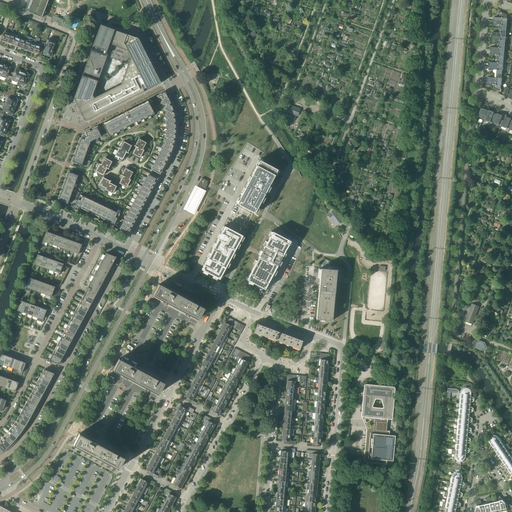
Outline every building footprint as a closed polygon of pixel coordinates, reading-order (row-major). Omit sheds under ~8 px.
[(28,0),(25,12),(27,13),(41,18),(44,10),(45,8),(47,3),(48,0),(28,0)] [(494,17),(493,21),(507,22),(507,19),(507,15),(500,12),(500,18),(494,17)] [(499,25),(499,29),(508,30),(508,25),(507,25),(507,22),(493,21),(493,24),(499,25)] [(85,122),(161,83),(138,39),(100,25),(74,98),(85,122)] [(492,32),(492,36),(506,37),(506,34),(507,34),(508,30),(499,29),(498,33),(492,32)] [(5,42),(7,42),(10,33),(6,32),(5,31),(2,40),(2,41),(4,42),(5,42)] [(22,48),(26,39),(22,38),(24,33),(22,32),(21,35),(20,37),(17,46),(19,47),(19,48),(21,48),(22,48)] [(12,44),(15,35),(10,33),(7,42),(9,43),(9,44),(11,45),(12,44)] [(15,45),(17,46),(20,37),(15,35),(12,44),(12,45),(15,46),(15,45)] [(498,40),(497,44),(506,45),(507,40),(505,40),(506,37),(492,36),(492,39),(498,40)] [(27,50),(32,39),(27,37),(26,39),(22,48),(23,48),(23,49),(25,50),(26,49),(27,50)] [(31,51),(33,52),(36,43),(37,41),(38,38),(36,38),(35,40),(32,39),(27,50),(28,50),(28,51),(30,52),(31,51)] [(47,40),(45,44),(47,44),(54,47),(56,41),(53,40),(53,39),(50,38),(50,39),(48,38),(47,40)] [(43,49),(45,44),(42,43),(41,43),(41,45),(36,43),(33,52),(34,53),(35,54),(37,54),(38,54),(40,50),(41,50),(41,49),(43,49)] [(45,44),(47,45),(44,54),(50,57),(54,47),(47,44),(45,44)] [(491,47),(491,51),(504,52),(504,49),(506,49),(506,45),(497,44),(497,48),(491,47)] [(496,55),(496,59),(505,60),(505,55),(504,55),(504,52),(491,51),(490,54),(496,55)] [(490,62),(489,66),(503,67),(503,64),(505,64),(505,60),(496,59),(496,63),(490,62)] [(4,65),(0,75),(0,76),(6,78),(5,81),(7,82),(10,76),(7,75),(8,72),(9,72),(9,71),(10,68),(8,67),(8,66),(5,65),(4,65)] [(495,70),(495,74),(502,74),(502,70),(503,70),(503,67),(489,66),(489,69),(495,70)] [(12,81),(17,83),(21,71),(19,70),(18,71),(16,70),(15,73),(14,73),(13,74),(14,74),(13,78),(10,76),(7,82),(11,83),(12,81)] [(21,71),(17,83),(19,84),(20,82),(24,84),(26,78),(28,79),(29,75),(27,74),(27,73),(25,72),(24,73),(21,72),(21,71)] [(488,77),(488,81),(502,82),(502,79),(501,78),(502,74),(495,74),(494,78),(488,77)] [(502,82),(488,81),(488,84),(494,85),(493,89),(500,91),(501,85),(502,82)] [(165,92),(157,96),(171,104),(170,103),(165,92)] [(162,100),(160,103),(173,110),(172,106),(169,105),(170,104),(171,104),(157,96),(156,96),(157,97),(162,100)] [(5,102),(4,104),(15,108),(16,106),(17,105),(16,105),(15,105),(17,101),(17,100),(16,99),(15,98),(14,99),(13,99),(10,98),(7,97),(5,102)] [(103,126),(104,126),(105,128),(109,137),(114,135),(113,134),(115,133),(116,134),(120,132),(120,130),(122,129),(123,130),(127,128),(126,127),(129,125),(128,124),(132,122),(133,124),(136,122),(137,123),(141,121),(141,120),(143,119),(144,120),(148,118),(147,116),(150,115),(150,116),(154,114),(150,105),(149,103),(128,113),(128,111),(127,112),(127,111),(126,111),(126,112),(124,113),(123,113),(123,114),(124,115),(103,126)] [(165,106),(163,110),(175,116),(174,113),(172,112),(172,110),(173,111),(173,110),(160,103),(160,104),(165,106)] [(15,108),(4,104),(4,106),(4,105),(2,110),(8,112),(8,113),(8,114),(9,114),(9,115),(10,115),(11,115),(11,114),(12,114),(14,110),(15,111),(15,110),(15,108)] [(286,112),(297,116),(300,109),(288,105),(286,112)] [(479,117),(485,119),(488,110),(489,109),(483,106),(482,109),(481,108),(479,114),(480,115),(479,117)] [(166,112),(164,116),(175,122),(175,119),(173,118),(174,117),(175,117),(175,116),(163,110),(162,110),(166,112)] [(492,123),(493,123),(493,122),(497,114),(497,112),(493,110),(492,112),(488,110),(485,119),(483,123),(489,125),(491,121),(490,121),(491,121),(493,122),(492,123)] [(501,126),(502,125),(505,117),(506,115),(501,114),(501,115),(497,114),(493,122),(493,123),(498,125),(499,126),(499,125),(499,124),(501,125),(501,126)] [(167,118),(165,122),(176,128),(176,125),(174,124),(175,122),(175,123),(175,122),(164,116),(164,117),(167,118)] [(509,129),(510,130),(510,129),(511,124),(511,117),(510,117),(509,118),(505,117),(502,125),(501,126),(501,127),(506,128),(507,129),(507,128),(509,128),(509,129)] [(0,125),(8,129),(8,126),(9,126),(8,126),(9,121),(9,120),(8,119),(7,119),(6,119),(6,120),(5,120),(0,118),(0,125)] [(167,124),(165,128),(175,133),(176,131),(176,130),(174,129),(175,128),(176,128),(165,122),(165,123),(167,124)] [(92,130),(91,131),(96,139),(97,139),(101,137),(99,132),(100,131),(97,126),(92,129),(92,130)] [(167,129),(165,133),(175,139),(175,137),(175,135),(174,135),(175,133),(175,134),(175,133),(165,128),(167,129)] [(85,134),(83,135),(90,142),(95,139),(96,139),(91,131),(90,131),(89,130),(85,133),(85,134)] [(166,134),(164,138),(174,144),(175,141),(173,140),(174,139),(175,139),(165,133),(165,134),(166,134)] [(80,143),(79,145),(88,148),(89,147),(90,142),(83,135),(81,138),(80,138),(78,143),(80,143)] [(165,139),(163,143),(173,148),(173,145),(172,145),(173,143),(174,144),(164,138),(164,139),(165,139)] [(301,178),(302,177),(276,138),(275,138),(296,170),(297,171),(301,178)] [(136,142),(134,146),(144,151),(144,150),(143,150),(146,143),(139,139),(137,142),(136,142)] [(119,148),(128,153),(130,150),(130,149),(131,146),(124,142),(120,148),(119,148)] [(219,185),(219,186),(247,143),(274,161),(274,160),(247,142),(219,185)] [(164,144),(162,148),(171,153),(172,150),(171,149),(171,148),(172,149),(173,148),(163,143),(163,144),(164,144)] [(77,145),(76,150),(86,153),(87,150),(88,148),(79,145),(79,146),(77,145)] [(144,151),(134,146),(135,147),(134,150),(134,151),(132,154),(140,158),(144,151)] [(128,153),(119,148),(115,155),(122,159),(124,156),(125,156),(127,153),(128,154),(128,153)] [(162,148),(160,152),(169,157),(170,156),(170,155),(169,154),(170,153),(171,153),(162,148),(161,148),(162,148)] [(76,155),(75,156),(85,159),(86,157),(85,157),(86,153),(76,150),(74,154),(76,155)] [(160,153),(158,157),(167,162),(168,159),(167,158),(168,157),(169,158),(169,157),(160,152),(160,153)] [(85,159),(75,156),(75,157),(73,157),(72,161),(72,162),(72,163),(73,163),(77,164),(77,163),(82,165),(83,161),(84,162),(84,161),(85,159)] [(158,157),(155,161),(165,166),(167,162),(158,157)] [(99,164),(109,169),(111,166),(111,165),(110,165),(112,162),(104,158),(101,164),(99,164)] [(237,203),(236,204),(237,205),(240,206),(254,214),(255,213),(257,208),(260,202),(263,197),(266,191),(268,187),(269,186),(271,181),(274,175),(277,171),(277,170),(263,162),(260,161),(259,160),(259,161),(256,166),(254,171),(250,177),(248,182),(245,188),(242,193),(239,199),(237,203)] [(155,161),(153,165),(162,170),(164,167),(162,167),(163,165),(164,166),(165,166),(155,161)] [(109,169),(99,164),(95,171),(103,176),(105,172),(107,169),(109,170),(109,169)] [(162,170),(153,165),(151,170),(160,175),(161,172),(160,171),(161,170),(162,170)] [(131,181),(132,180),(130,180),(131,180),(129,179),(133,172),(125,168),(124,171),(123,171),(123,172),(121,175),(128,179),(130,180),(130,181),(131,181)] [(67,177),(67,178),(77,182),(77,180),(77,179),(78,176),(73,174),(73,173),(70,172),(70,171),(69,171),(68,171),(68,172),(67,172),(67,173),(66,176),(66,177),(67,177)] [(146,178),(155,183),(156,182),(156,181),(158,178),(149,173),(146,178)] [(133,181),(132,180),(131,181),(130,181),(130,180),(128,179),(121,175),(122,176),(120,179),(120,180),(121,180),(120,182),(119,183),(126,188),(130,181),(132,182),(133,181)] [(105,190),(104,191),(105,191),(106,190),(105,190),(106,188),(110,181),(110,180),(110,181),(107,179),(106,179),(103,177),(99,185),(106,189),(105,190)] [(63,183),(74,187),(75,184),(76,184),(77,182),(67,178),(66,179),(65,179),(64,183),(63,183)] [(144,182),(153,187),(152,186),(153,184),(154,185),(155,183),(146,178),(144,182)] [(208,181),(202,178),(197,188),(204,191),(207,184),(208,181)] [(105,191),(104,191),(104,192),(106,190),(112,194),(116,186),(113,185),(113,184),(110,182),(111,181),(110,181),(106,188),(105,190),(106,190),(105,191)] [(142,186),(151,191),(150,190),(150,189),(152,189),(153,187),(144,182),(142,186)] [(63,188),(62,190),(72,193),(73,188),(74,187),(63,183),(63,184),(62,188),(63,188)] [(194,215),(206,191),(195,185),(183,209),(194,215)] [(151,191),(142,186),(141,186),(142,186),(140,190),(139,190),(149,195),(149,194),(151,191)] [(282,187),(281,187),(268,212),(269,212),(282,187)] [(72,193),(62,190),(62,191),(61,190),(59,194),(59,195),(59,194),(59,195),(70,198),(72,193)] [(147,198),(149,195),(139,190),(139,191),(137,195),(146,200),(146,199),(145,199),(146,197),(147,198)] [(77,201),(75,205),(73,208),(77,210),(79,207),(79,206),(80,207),(86,195),(85,194),(83,196),(80,195),(77,201)] [(70,198),(59,195),(58,199),(59,199),(58,201),(62,202),(61,203),(67,206),(69,199),(70,199),(70,198)] [(85,211),(90,200),(87,198),(88,196),(86,195),(80,207),(82,207),(81,209),(85,210),(85,211)] [(146,200),(137,195),(135,199),(144,204),(144,203),(143,203),(144,201),(145,202),(146,200)] [(90,200),(85,211),(88,212),(89,212),(89,211),(90,212),(96,199),(94,199),(93,201),(90,200)] [(94,215),(100,204),(97,203),(98,200),(96,199),(90,212),(91,212),(91,213),(94,215)] [(133,203),(142,208),(141,207),(141,206),(143,206),(144,204),(135,199),(133,203)] [(100,216),(106,204),(104,203),(103,206),(100,204),(94,215),(95,215),(98,217),(99,216),(100,216)] [(130,207),(130,208),(139,213),(140,212),(138,211),(139,210),(140,211),(142,208),(133,203),(132,203),(133,204),(130,207)] [(108,205),(106,204),(100,216),(101,217),(101,218),(104,220),(109,209),(106,208),(108,205)] [(109,209),(104,220),(108,222),(109,220),(110,221),(116,209),(114,208),(112,211),(110,209),(109,209)] [(128,212),(137,217),(137,216),(136,216),(137,214),(138,215),(139,213),(130,208),(128,212)] [(117,210),(116,209),(110,221),(111,222),(110,223),(109,225),(113,227),(114,224),(116,222),(117,219),(118,217),(120,214),(116,212),(117,210)] [(206,209),(202,216),(210,221),(214,215),(206,209)] [(334,211),(328,215),(336,226),(342,221),(334,211)] [(126,216),(135,221),(134,220),(135,219),(136,219),(137,217),(128,212),(126,216)] [(242,235),(253,214),(252,214),(241,235),(242,235)] [(134,223),(135,221),(126,216),(124,220),(123,220),(133,225),(132,224),(132,223),(134,223)] [(121,224),(130,229),(131,229),(129,228),(130,227),(131,228),(133,225),(123,220),(121,224)] [(129,232),(130,229),(121,224),(121,225),(119,229),(122,231),(127,233),(128,231),(129,232)] [(213,248),(201,270),(219,279),(242,236),(224,226),(215,244),(216,244),(214,248),(213,248)] [(288,276),(289,276),(303,245),(278,226),(302,245),(288,276)] [(195,230),(178,264),(186,268),(203,234),(195,230)] [(42,241),(47,243),(51,233),(46,231),(42,241)] [(260,256),(247,280),(265,290),(290,241),(272,232),(262,252),(263,252),(262,254),(261,256),(260,256)] [(47,243),(52,245),(56,235),(51,233),(47,243)] [(52,245),(58,247),(61,237),(56,235),(52,245)] [(58,247),(63,249),(66,239),(61,237),(58,247)] [(63,249),(68,251),(71,241),(66,239),(63,249)] [(68,251),(73,253),(76,243),(71,241),(68,251)] [(76,243),(73,253),(78,255),(82,245),(76,243)] [(88,287),(84,295),(93,300),(96,295),(96,294),(99,290),(98,289),(108,271),(107,270),(111,263),(112,263),(113,263),(116,257),(106,253),(105,255),(103,254),(100,253),(98,256),(99,257),(85,281),(83,285),(85,286),(88,287)] [(34,264),(39,266),(43,256),(37,254),(34,264)] [(39,266),(44,268),(48,258),(43,256),(39,266)] [(44,268),(49,270),(53,260),(48,258),(44,268)] [(49,270),(54,272),(58,262),(53,260),(49,270)] [(58,262),(54,272),(60,274),(63,264),(58,262)] [(316,320),(325,320),(332,321),(333,309),(335,281),(336,270),(321,269),(316,320)] [(30,292),(31,290),(34,279),(29,277),(24,290),(30,292)] [(31,290),(36,291),(39,281),(34,279),(31,290)] [(36,291),(41,293),(44,283),(39,281),(36,291)] [(41,293),(46,295),(49,285),(44,283),(41,293)] [(204,308),(166,288),(159,284),(159,285),(159,284),(153,295),(153,296),(198,320),(198,319),(204,309),(203,308),(204,308)] [(55,287),(49,285),(46,295),(51,297),(52,295),(52,294),(53,291),(55,287)] [(81,300),(91,305),(91,303),(93,304),(94,301),(95,301),(93,300),(84,295),(81,300)] [(81,300),(79,304),(90,310),(91,307),(90,306),(91,305),(81,300)] [(17,311),(22,312),(26,302),(21,301),(17,311)] [(22,312),(27,314),(31,304),(26,302),(22,312)] [(27,314),(32,316),(36,306),(31,304),(27,314)] [(79,304),(77,308),(86,313),(87,311),(89,312),(90,310),(79,304)] [(465,321),(473,324),(479,306),(471,304),(465,321)] [(32,316),(37,318),(41,308),(36,306),(32,316)] [(42,322),(44,317),(45,314),(46,310),(41,308),(37,318),(37,320),(42,322)] [(77,308),(74,312),(85,318),(87,316),(85,315),(86,313),(77,308)] [(74,312),(72,316),(82,321),(82,320),(84,321),(85,318),(74,312)] [(72,316),(70,321),(81,327),(82,324),(81,323),(82,321),(72,316)] [(70,321),(68,325),(77,330),(78,328),(80,329),(81,327),(70,321)] [(222,326),(221,328),(229,332),(232,326),(230,325),(227,324),(224,322),(224,323),(222,326)] [(254,333),(264,336),(267,328),(257,324),(254,333)] [(68,325),(65,329),(76,335),(78,332),(76,332),(77,330),(68,325)] [(220,330),(219,333),(226,337),(227,334),(230,335),(231,333),(229,332),(221,328),(220,330)] [(65,329),(63,333),(73,338),(73,337),(75,338),(76,335),(65,329)] [(63,333),(61,338),(72,344),(73,341),(72,340),(73,338),(63,333)] [(217,336),(216,338),(223,342),(226,337),(219,333),(217,337),(217,336)] [(292,337),(289,346),(299,349),(299,350),(302,341),(292,337)] [(61,338),(59,342),(68,347),(69,345),(71,346),(72,344),(61,338)] [(215,341),(213,344),(220,348),(223,342),(216,338),(214,340),(215,341)] [(472,342),(473,345),(472,347),(481,351),(485,349),(486,346),(484,342),(475,339),(474,341),(472,342)] [(59,342),(56,346),(67,352),(69,349),(67,348),(68,347),(59,342)] [(210,349),(217,353),(219,354),(222,349),(220,348),(213,344),(211,347),(210,349)] [(56,346),(54,350),(63,355),(64,354),(66,355),(67,352),(56,346)] [(209,351),(207,354),(214,358),(217,353),(210,349),(209,351)] [(54,350),(52,355),(63,360),(64,358),(63,357),(63,355),(54,350)] [(205,358),(204,360),(212,364),(214,365),(215,363),(213,361),(214,358),(207,354),(206,358),(205,358)] [(63,360),(52,355),(49,360),(59,364),(60,362),(61,363),(63,360)] [(3,365),(8,367),(11,358),(6,356),(3,365)] [(8,367),(12,369),(16,359),(11,358),(8,367)] [(241,358),(238,364),(245,368),(246,366),(248,362),(245,361),(242,359),(241,358)] [(12,369),(17,370),(21,361),(16,359),(12,369)] [(113,370),(151,390),(158,394),(164,383),(119,359),(113,370)] [(203,362),(202,365),(209,369),(212,364),(204,360),(203,362)] [(21,361),(17,370),(22,372),(24,367),(25,366),(26,363),(21,361)] [(238,364),(235,369),(242,373),(244,370),(245,368),(238,364)] [(200,368),(199,370),(206,374),(209,376),(210,373),(207,372),(209,369),(202,365),(200,368)] [(235,369),(232,375),(239,379),(241,376),(240,376),(242,373),(235,369)] [(44,370),(41,374),(53,380),(54,377),(52,376),(54,373),(44,370)] [(198,372),(196,376),(203,379),(206,374),(199,370),(198,372)] [(41,374),(39,378),(51,384),(52,381),(50,380),(51,379),(53,380),(41,374)] [(232,375),(229,380),(236,384),(238,380),(239,380),(239,379),(232,375)] [(194,379),(193,381),(200,385),(203,379),(196,376),(194,379)] [(0,386),(5,388),(9,379),(4,377),(0,386)] [(39,378),(37,382),(48,388),(50,385),(48,384),(49,383),(50,384),(51,384),(39,378)] [(5,388),(10,390),(13,381),(9,379),(5,388)] [(225,384),(226,385),(234,389),(235,387),(236,384),(229,380),(227,379),(225,384)] [(13,381),(10,390),(15,392),(18,382),(13,381)] [(192,383),(190,386),(198,390),(200,385),(193,381),(192,383)] [(37,382),(35,386),(46,392),(48,389),(46,388),(47,387),(48,388),(37,382)] [(363,392),(362,400),(361,409),(361,412),(361,415),(361,416),(362,416),(362,417),(363,417),(372,418),(371,429),(368,429),(367,429),(367,430),(366,430),(366,431),(364,450),(364,454),(364,456),(364,459),(364,461),(364,462),(365,463),(367,463),(386,465),(387,460),(389,461),(392,461),(393,461),(395,436),(389,435),(389,431),(386,431),(387,419),(390,420),(391,419),(392,419),(392,418),(393,403),(395,389),(394,388),(394,387),(393,387),(391,387),(366,384),(365,384),(365,385),(364,385),(364,386),(363,389),(363,392)] [(226,385),(224,390),(231,394),(233,391),(234,389),(226,385)] [(35,386),(33,390),(44,396),(46,393),(44,392),(44,391),(46,392),(35,386)] [(188,389),(187,391),(195,395),(198,390),(190,386),(189,390),(188,389)] [(219,395),(221,396),(228,400),(229,398),(229,397),(231,394),(224,390),(222,389),(219,395)] [(33,390),(31,394),(42,400),(43,397),(42,396),(42,395),(44,396),(33,390)] [(185,397),(186,398),(192,401),(195,395),(187,391),(186,393),(187,393),(185,397)] [(31,394),(29,398),(40,403),(41,401),(40,400),(40,399),(42,400),(31,394)] [(221,396),(218,401),(225,405),(227,401),(227,402),(228,400),(221,396)] [(29,398),(27,401),(38,407),(39,405),(37,404),(38,403),(40,404),(40,403),(29,398)] [(24,405),(36,411),(37,409),(35,408),(36,407),(38,408),(38,407),(27,401),(24,405)] [(218,401),(215,406),(223,410),(224,408),(223,408),(225,405),(218,401)] [(22,409),(33,415),(35,413),(33,412),(34,411),(36,412),(36,411),(24,405),(22,409)] [(178,409),(177,411),(184,415),(187,410),(184,408),(182,407),(180,406),(178,409)] [(212,407),(210,410),(212,412),(218,414),(220,415),(221,412),(222,412),(223,410),(215,406),(214,406),(213,408),(212,407)] [(22,409),(20,413),(31,419),(33,417),(31,416),(32,415),(33,415),(22,409)] [(176,413),(174,417),(181,421),(184,415),(177,411),(176,413)] [(19,416),(18,417),(29,423),(31,421),(29,420),(30,418),(31,419),(20,413),(19,416)] [(361,416),(361,415),(361,416),(361,417),(366,428),(366,429),(366,431),(366,430),(367,430),(367,429),(368,429),(371,429),(372,418),(363,417),(362,417),(362,416),(361,416)] [(16,420),(16,421),(26,428),(28,425),(26,424),(27,423),(29,424),(29,423),(18,417),(16,420)] [(172,420),(171,422),(178,426),(181,421),(174,417),(172,420)] [(205,426),(212,430),(213,428),(215,425),(215,424),(213,423),(208,421),(205,419),(202,425),(205,426)] [(14,423),(13,424),(24,432),(26,429),(24,428),(25,427),(26,428),(16,421),(14,423)] [(176,431),(178,432),(181,427),(178,426),(171,422),(170,424),(169,427),(176,431)] [(12,427),(11,428),(21,435),(23,433),(21,432),(22,430),(24,432),(13,424),(12,427)] [(205,426),(202,432),(209,435),(211,432),(212,430),(205,426)] [(165,433),(173,436),(175,438),(178,432),(176,431),(169,427),(167,430),(165,433)] [(9,430),(8,431),(18,439),(20,437),(18,435),(19,434),(21,436),(21,435),(11,428),(9,430)] [(199,437),(206,441),(208,439),(207,438),(209,435),(202,432),(200,430),(197,435),(199,437)] [(8,431),(5,434),(15,443),(17,440),(15,439),(16,438),(18,439),(8,431)] [(73,445),(85,451),(107,462),(118,469),(118,468),(119,468),(124,458),(124,457),(79,433),(79,434),(79,433),(73,444),(74,444),(73,445)] [(165,434),(163,438),(170,442),(173,436),(165,433),(164,434),(165,434)] [(3,437),(2,437),(12,446),(14,444),(12,443),(13,442),(15,443),(5,434),(3,437)] [(490,443),(490,444),(499,437),(498,436),(497,435),(496,434),(495,434),(494,434),(493,434),(492,434),(491,434),(491,435),(490,435),(489,435),(489,436),(488,436),(488,437),(489,438),(489,439),(489,440),(489,441),(489,442),(490,443)] [(0,440),(0,439),(0,441),(8,450),(10,447),(9,446),(10,445),(11,446),(12,446),(2,437),(0,440)] [(199,437),(196,442),(203,446),(205,442),(206,441),(199,437)] [(489,448),(490,450),(502,442),(499,437),(490,444),(491,445),(489,448)] [(161,441),(160,443),(167,447),(170,442),(163,438),(161,441)] [(0,448),(3,452),(5,453),(7,451),(6,449),(7,448),(8,450),(0,441),(0,448)] [(192,444),(191,446),(201,451),(202,449),(203,446),(196,442),(195,445),(194,445),(194,444),(192,444)] [(495,450),(496,452),(505,446),(502,442),(490,450),(491,451),(495,450)] [(159,445),(157,448),(164,452),(167,447),(160,443),(159,445)] [(496,458),(508,450),(510,448),(507,444),(505,446),(496,452),(497,454),(495,457),(496,458)] [(192,451),(191,453),(198,456),(200,453),(201,451),(191,446),(189,449),(192,451)] [(155,452),(154,454),(162,458),(164,452),(157,448),(156,452),(155,452)] [(500,459),(501,460),(510,454),(508,450),(496,458),(497,459),(500,459)] [(191,453),(188,458),(195,462),(196,460),(198,456),(191,453)] [(153,456),(151,459),(159,463),(162,458),(154,454),(153,456)] [(501,465),(501,467),(511,459),(511,456),(510,454),(501,460),(503,462),(501,465)] [(455,462),(451,466),(461,467),(461,464),(461,462),(462,462),(463,462),(463,460),(464,460),(464,459),(465,458),(465,457),(466,457),(466,456),(455,455),(455,456),(455,457),(455,458),(455,459),(456,459),(456,460),(457,460),(457,461),(458,461),(456,463),(456,462),(455,462)] [(188,458),(185,463),(192,467),(194,464),(195,462),(188,458)] [(150,462),(148,464),(158,469),(156,468),(159,463),(151,459),(150,462)] [(506,467),(507,469),(511,465),(511,459),(501,467),(502,468),(506,467)] [(181,468),(189,473),(191,470),(190,470),(192,467),(185,463),(182,468),(181,468)] [(146,470),(148,471),(153,474),(156,469),(158,470),(158,469),(148,464),(147,466),(148,466),(146,469),(146,470)] [(451,477),(462,479),(462,478),(462,477),(462,476),(462,475),(461,475),(461,474),(461,473),(461,472),(460,472),(459,472),(459,470),(460,470),(461,467),(451,466),(453,471),(454,470),(455,470),(456,472),(455,472),(454,473),(453,473),(453,474),(452,475),(452,476),(451,477)] [(177,469),(176,472),(186,478),(188,474),(189,474),(189,473),(181,468),(179,471),(179,470),(177,469)] [(177,475),(175,479),(184,483),(185,481),(186,478),(176,472),(175,474),(177,475)] [(139,482),(138,484),(145,488),(148,483),(143,480),(141,479),(139,482)] [(175,479),(172,484),(174,484),(179,487),(181,488),(183,485),(184,483),(175,479)] [(135,490),(142,493),(145,495),(147,489),(145,488),(138,484),(137,486),(135,490)] [(133,493),(132,495),(140,499),(142,493),(135,490),(134,493),(133,493)] [(169,494),(166,499),(173,503),(174,501),(176,498),(176,497),(174,496),(169,494)] [(132,497),(130,500),(137,504),(138,502),(142,503),(143,500),(140,499),(132,495),(131,497),(132,497)] [(499,496),(498,496),(502,511),(507,510),(506,509),(507,509),(507,508),(508,508),(508,507),(508,506),(507,506),(499,496)] [(166,499),(163,504),(170,508),(172,505),(173,503),(166,499)] [(128,503),(127,505),(134,509),(137,504),(130,500),(128,503)]
